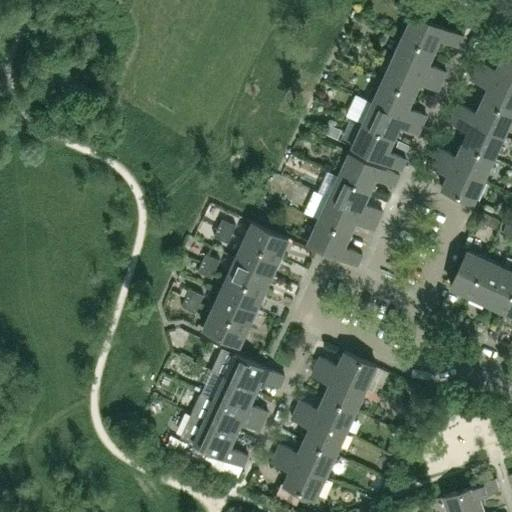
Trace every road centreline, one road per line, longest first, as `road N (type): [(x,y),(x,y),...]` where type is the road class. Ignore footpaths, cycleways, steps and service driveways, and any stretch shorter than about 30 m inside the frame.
road 1 (residential): [(407,302),(426,295),(466,213),(406,185)]
road 2 (residential): [(406,185),(461,53)]
road 3 (residential): [(258,449),(317,326)]
road 4 (residential): [(317,326),(296,317),(321,263),(361,281)]
road 5 (residential): [(433,357),(401,363),(317,326)]
